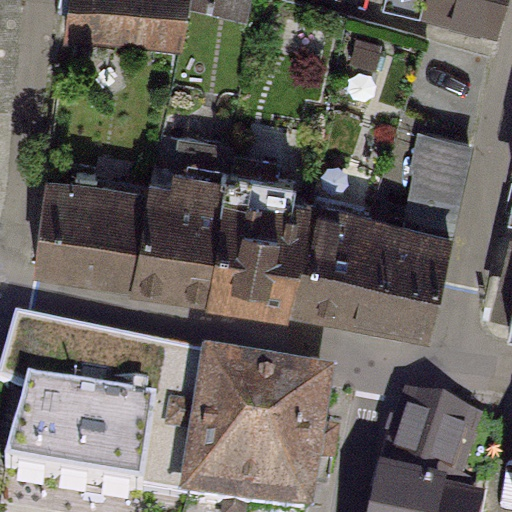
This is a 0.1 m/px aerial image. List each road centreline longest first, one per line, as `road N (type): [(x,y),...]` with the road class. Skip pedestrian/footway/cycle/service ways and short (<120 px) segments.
road 1 (residential): [(376,368),(0,288)]
road 2 (residential): [(452,366),(511,58)]
road 3 (residential): [(0,284),(20,222),(43,0)]
road 4 (residential): [(351,511),(376,368)]
